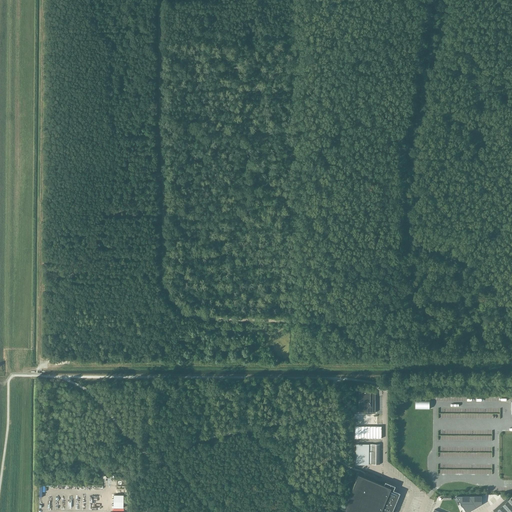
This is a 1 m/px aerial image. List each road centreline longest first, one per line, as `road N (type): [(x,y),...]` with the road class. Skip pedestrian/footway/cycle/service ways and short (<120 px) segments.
road 1 (track): [(41,365),(511,366)]
road 2 (track): [(39,366),(43,0)]
road 3 (track): [(179,308),(195,317),(330,321),(415,302),(511,301)]
road 4 (track): [(159,0),(162,277),(179,308)]
road 5 (track): [(415,302),(406,172),(434,0)]
